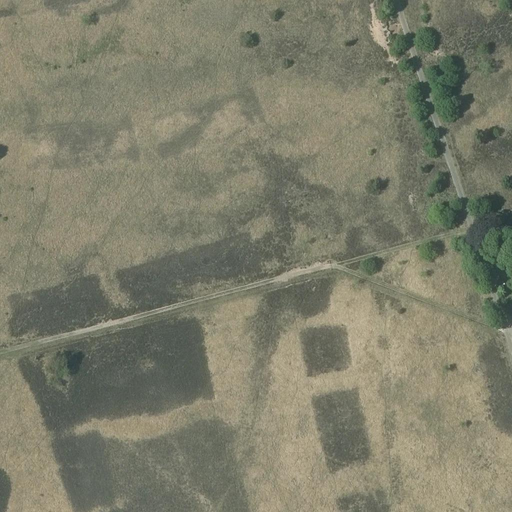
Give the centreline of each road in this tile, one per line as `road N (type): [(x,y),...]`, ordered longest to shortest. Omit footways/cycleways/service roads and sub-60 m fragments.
road 1 (track): [(395,0),(511,348)]
road 2 (track): [(0,352),(334,265)]
road 3 (track): [(334,265),(506,330)]
road 4 (track): [(334,265),(471,227)]
